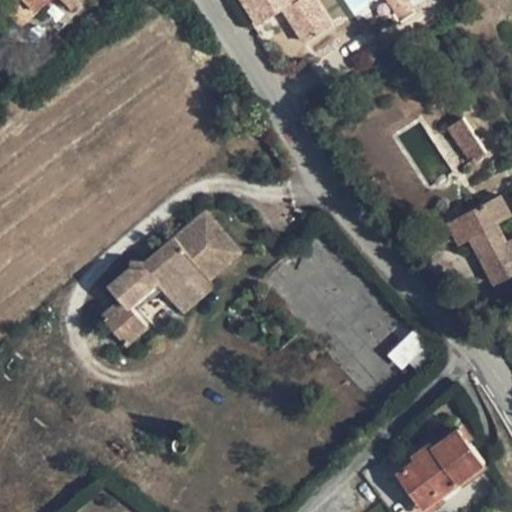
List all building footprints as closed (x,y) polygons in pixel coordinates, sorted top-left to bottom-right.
[(1,0),(0,1),(0,2),(21,26),(48,0),(63,0),(71,8),(79,0),(1,0)] [(243,0),(259,24),(295,0),(243,0)] [(410,0),(368,0),(385,25),(415,7),(410,0)] [(464,116),(449,125),(473,161),(488,151),(464,116)] [(511,211),(503,194),(449,222),(460,242),(471,236),(495,282),(511,273),(511,239),(509,241),(497,221),(511,212),(511,211)] [(241,251),(207,211),(149,260),(149,269),(131,268),(111,284),(123,299),(103,315),(127,343),(148,325),(136,310),(130,304),(157,281),(163,288),(172,298),(204,271),(210,278),(241,251)] [(204,271),(172,298),(184,313),(216,286),(210,278),(204,271)] [(157,281),(130,304),(136,310),(163,288),(157,281)] [(278,310),(260,326),(281,350),(298,334),(278,310)] [(411,332),(387,353),(400,369),(425,349),(411,332)] [(415,460),(398,473),(420,502),(437,489),(441,495),(486,463),(460,427),(434,446),(431,442),(412,456),(415,460)] [(437,489),(420,502),(424,508),(441,495),(437,489)]
